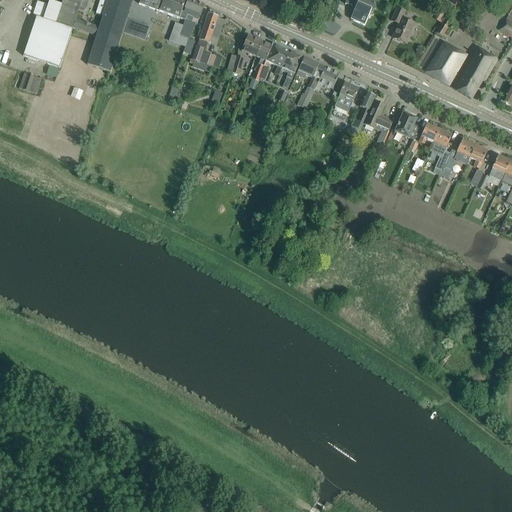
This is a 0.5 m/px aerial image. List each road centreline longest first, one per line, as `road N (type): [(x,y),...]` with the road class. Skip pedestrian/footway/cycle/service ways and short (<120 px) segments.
road 1 (tertiary): [(389,76),(219,0)]
road 2 (residential): [(389,76),(404,101),(511,149)]
